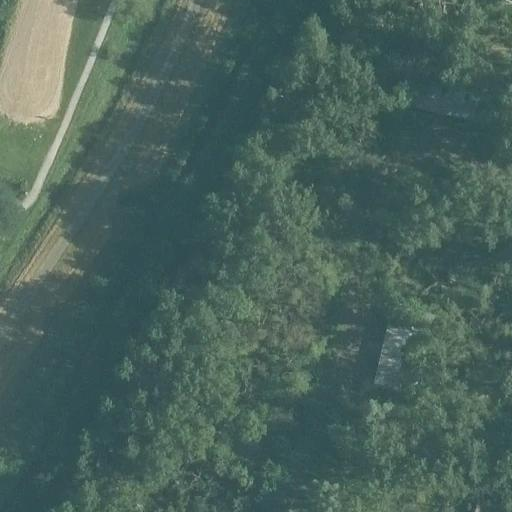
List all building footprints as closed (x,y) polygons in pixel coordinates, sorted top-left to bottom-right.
[(479,126),(489,88),(409,68),(400,107),(410,110),(431,115),(440,117),(450,119),(470,124),(479,126)] [(307,172),(301,169),(303,166),(291,161),(283,178),(294,183),(299,173),(305,176),(307,172)] [(374,391),(413,400),(432,321),(393,312),(391,322),(386,342),(383,352),(381,362),(376,381),(374,391)] [(210,340),(205,337),(207,335),(196,328),(186,344),(196,351),(202,341),(207,344),(210,340)] [(267,458),(270,448),(231,438),(221,477),(260,486),(263,476),(267,458)] [(116,511),(114,510),(116,508),(106,500),(97,511),(116,511)]
